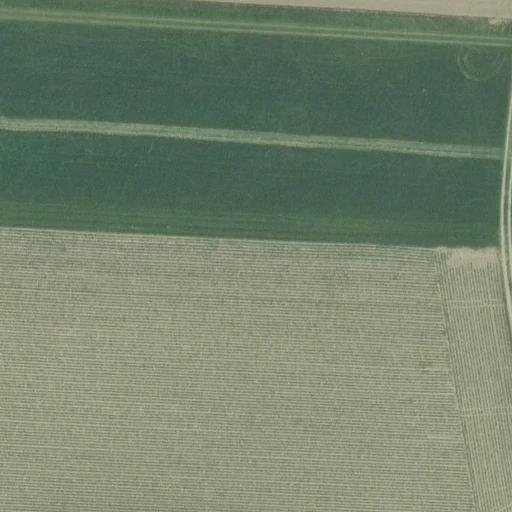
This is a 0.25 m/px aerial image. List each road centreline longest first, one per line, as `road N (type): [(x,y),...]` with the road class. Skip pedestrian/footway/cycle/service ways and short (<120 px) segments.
road 1 (track): [(505,248),(0,220)]
road 2 (track): [(511,288),(505,248),(511,147)]
